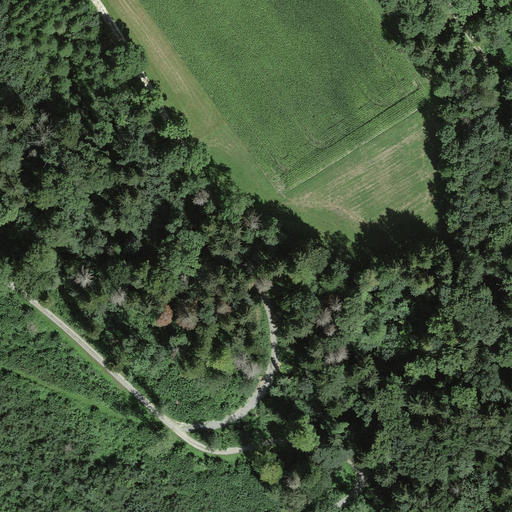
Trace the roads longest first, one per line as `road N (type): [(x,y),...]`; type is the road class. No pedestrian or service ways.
road 1 (track): [(326,511),(359,487),(361,475),(345,457),(281,439),(210,450),(175,429)]
road 2 (track): [(0,276),(175,429)]
road 3 (track): [(210,187),(99,0)]
road 4 (track): [(446,0),(511,101)]
